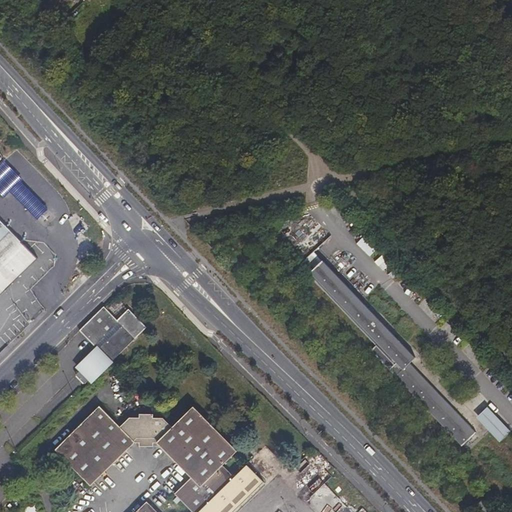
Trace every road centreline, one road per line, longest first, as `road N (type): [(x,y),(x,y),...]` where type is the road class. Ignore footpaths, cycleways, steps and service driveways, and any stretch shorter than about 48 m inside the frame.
road 1 (secondary): [(147,234),(415,511)]
road 2 (secondary): [(0,69),(147,234)]
road 3 (residential): [(147,234),(0,378)]
road 4 (unknown): [(67,234),(42,182),(20,174),(2,187),(5,204),(49,235)]
